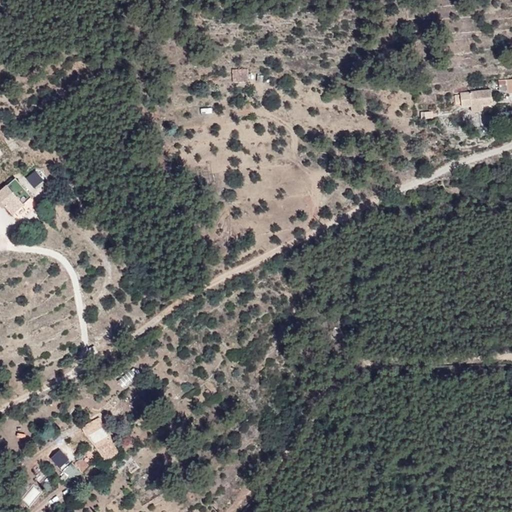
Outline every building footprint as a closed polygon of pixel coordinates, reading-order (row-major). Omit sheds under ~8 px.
[(503,63),(493,64),(494,80),(504,79),(503,63)] [(252,65),(237,67),(237,81),(253,80),(252,65)] [(485,74),(455,76),(456,90),(465,89),(465,97),(477,96),(476,90),(486,89),(485,74)] [(511,93),(511,78),(500,80),(501,95),(511,93)] [(429,93),(415,94),(416,104),(430,102),(429,93)] [(110,432),(102,436),(107,447),(115,443),(110,432)] [(52,458),(63,469),(73,460),(62,449),(52,458)] [(73,479),(82,471),(73,462),(65,470),(73,479)]
